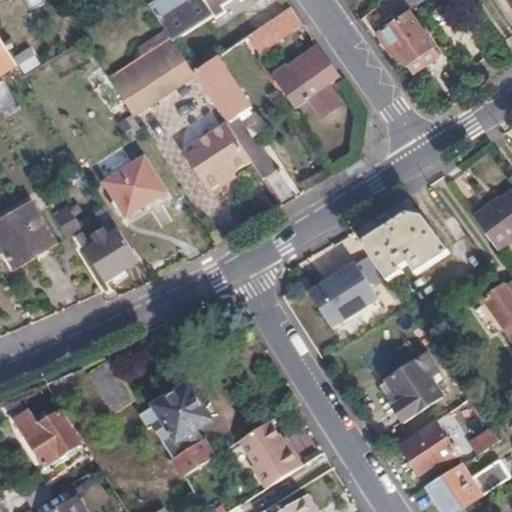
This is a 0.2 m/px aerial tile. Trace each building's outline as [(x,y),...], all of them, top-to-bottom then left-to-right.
[(155,0),(149,4),(171,38),(174,42),(214,16),(203,0),(155,0)] [(203,0),(214,16),(216,19),(227,13),(223,8),(234,0),(238,0),(241,4),(246,0),(253,0),(255,3),(259,0),(203,0)] [(412,0),(384,0),(396,17),(381,27),(385,33),(380,37),(391,53),(396,49),(406,64),(408,63),(430,46),(432,45),(408,10),(416,5),(412,0)] [(290,8),(249,37),(264,60),(306,30),(290,8)] [(174,42),(171,38),(109,77),(132,115),(196,76),(174,42)] [(435,54),(430,46),(408,63),(413,69),(435,54)] [(32,48),(16,57),(27,74),(42,65),(32,48)] [(396,49),(391,53),(400,67),(406,64),(396,49)] [(339,77),(324,56),(294,77),(285,64),(271,74),(295,108),(308,99),(321,117),(340,104),(327,86),(339,77)] [(218,59),(198,73),(239,136),(250,129),(242,116),(252,109),(218,59)] [(0,84),(0,112),(12,106),(0,84)] [(241,145),(231,129),(186,157),(213,200),(228,190),(224,184),(237,177),(254,166),(241,145)] [(256,137),(241,145),(254,166),(258,171),(272,162),(256,137)] [(168,192),(147,157),(107,182),(128,216),(168,192)] [(224,184),(228,190),(240,182),(237,177),(224,184)] [(511,241),(511,192),(496,204),(492,200),(473,214),(500,250),(511,241)] [(58,243),(35,205),(0,226),(0,241),(16,268),(58,243)] [(71,208),(55,217),(67,237),(82,228),(71,208)] [(407,214),(363,243),(388,278),(402,268),(400,265),(418,251),(429,266),(448,253),(421,216),(407,214)] [(140,262),(120,231),(109,236),(106,231),(93,238),(97,244),(88,249),(107,281),(140,262)] [(368,258),(356,265),(370,289),(383,281),(368,258)] [(353,261),(307,290),(331,329),(377,300),(370,289),(356,265),(353,261)] [(511,279),(485,298),(511,335),(511,279)] [(116,409),(137,394),(110,356),(89,370),(116,409)] [(444,393),(420,359),(392,380),(404,397),(397,402),(408,418),(444,393)] [(188,439),(184,433),(205,419),(183,384),(141,410),(167,452),(188,439)] [(40,424),(31,412),(16,421),(44,465),(80,443),(59,412),(40,424)] [(267,486),(303,464),(292,447),(288,448),(272,420),(238,442),(267,486)] [(459,455),(436,423),(402,447),(423,478),(459,455)] [(499,439),(490,425),(468,440),(477,453),(499,439)] [(188,439),(167,452),(183,477),(213,459),(197,433),(188,439)] [(462,463),(427,485),(445,511),(456,511),(511,475),(500,457),(470,476),(462,463)] [(22,495),(32,509),(56,494),(46,479),(22,495)] [(270,511),(315,511),(319,509),(305,488),(269,510),(270,511)] [(82,511),(74,499),(52,511),(82,511)]
